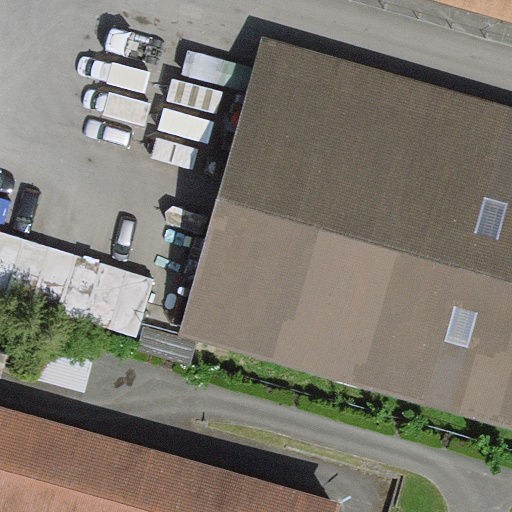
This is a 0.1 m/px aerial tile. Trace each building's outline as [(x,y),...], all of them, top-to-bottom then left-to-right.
[(511,0),(403,0),(511,31),(511,0)] [(511,120),(263,50),(181,337),(511,430),(511,120)] [(0,288),(140,324),(155,265),(0,225),(0,288)] [(10,341),(0,338),(0,374),(2,375),(10,341)] [(0,406),(0,511),(337,511),(340,506),(0,406)]
